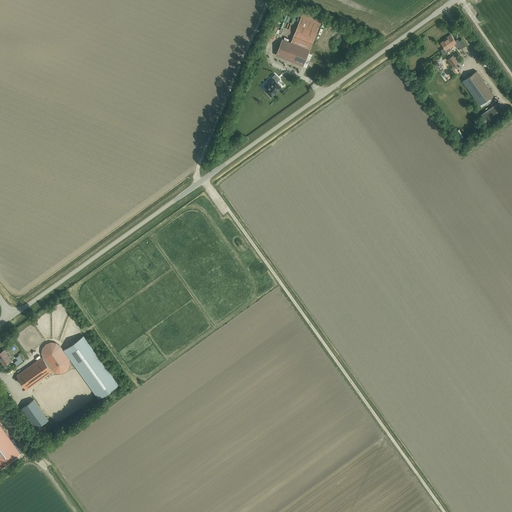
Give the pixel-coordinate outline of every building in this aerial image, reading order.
[(304,11),(298,25),(316,32),(322,18),(304,11)] [(293,36),(312,44),(316,32),(298,25),(293,36)] [(454,40),(450,34),(447,37),(447,38),(440,43),(444,48),(440,50),(443,55),(450,50),(449,48),(457,43),(457,44),(457,46),(462,47),(463,42),(461,39),(457,38),(454,40)] [(291,43),(309,50),(312,44),(293,36),(291,43)] [(309,50),(291,43),(282,39),(276,55),(303,66),(309,50)] [(452,67),(458,63),(453,56),(447,59),(452,67)] [(479,105),(493,95),(476,71),(462,81),(479,105)] [(265,90),(271,96),(281,87),(277,82),(280,79),(275,74),(272,77),(275,80),(269,86),(267,83),(264,86),(266,88),(265,90)] [(487,125),(503,114),(496,104),(480,115),(487,125)] [(84,336),(64,350),(72,362),(98,399),(118,385),(84,336)] [(11,360),(4,350),(0,352),(0,360),(3,365),(11,360)] [(52,371),(42,357),(16,375),(27,389),(52,371)] [(36,428),(48,420),(34,399),(21,408),(36,428)] [(0,467),(21,453),(0,424),(0,467)]
